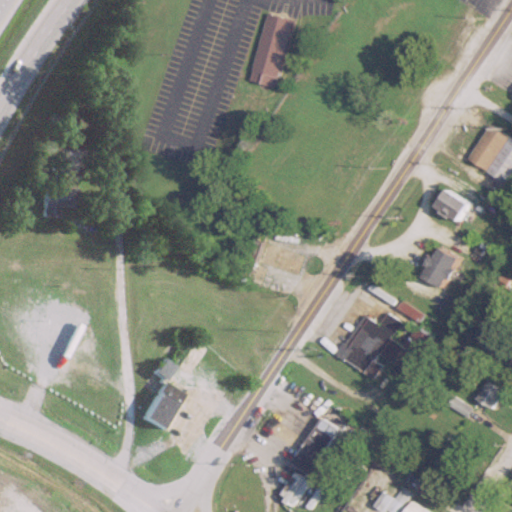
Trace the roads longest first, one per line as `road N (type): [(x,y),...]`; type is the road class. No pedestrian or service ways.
road 1 (residential): [(172,511),(511,15)]
road 2 (secondary): [(152,511),(0,419)]
